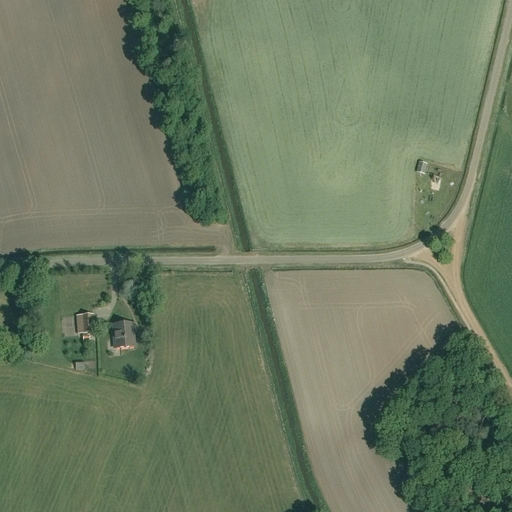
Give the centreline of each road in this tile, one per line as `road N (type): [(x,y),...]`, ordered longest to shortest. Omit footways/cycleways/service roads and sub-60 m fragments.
road 1 (unclassified): [(0,274),(66,265),(375,259),(416,250),(450,223),(466,192),(511,3)]
road 2 (track): [(459,206),(455,287),(511,392)]
